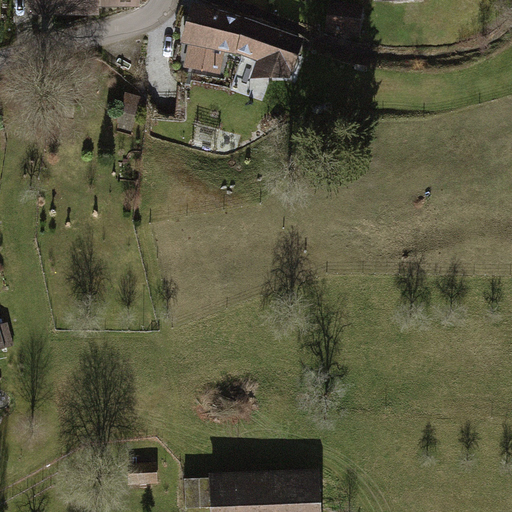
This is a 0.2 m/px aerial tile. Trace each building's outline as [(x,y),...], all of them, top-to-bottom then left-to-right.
[(30,0),(30,17),(96,18),(96,5),(139,6),(139,0),(30,0)] [(332,3),(329,31),(361,35),(364,7),(332,3)] [(195,5),(184,42),(190,43),(186,67),(221,74),(225,50),(238,53),(258,60),(257,66),(272,78),(290,77),(304,40),(247,20),(195,5)] [(0,359),(9,357),(0,324),(0,359)] [(221,491),(199,491),(199,511),(328,511),(328,479),(221,479),(221,491)]
